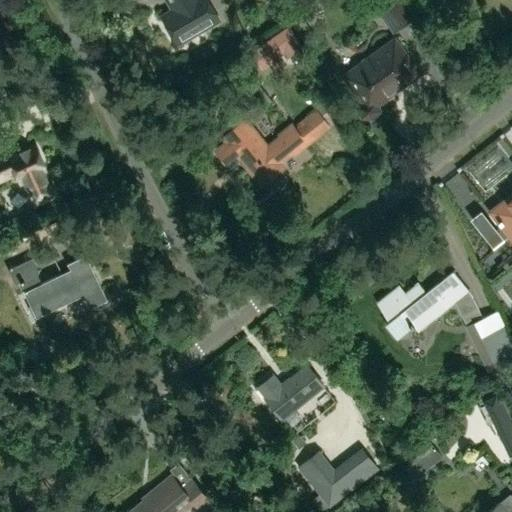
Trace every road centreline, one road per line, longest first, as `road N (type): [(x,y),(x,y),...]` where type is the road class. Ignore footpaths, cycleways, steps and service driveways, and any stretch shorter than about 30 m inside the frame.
road 1 (residential): [(219,336),(51,0)]
road 2 (residential): [(219,336),(511,100)]
road 3 (residential): [(0,511),(219,336)]
